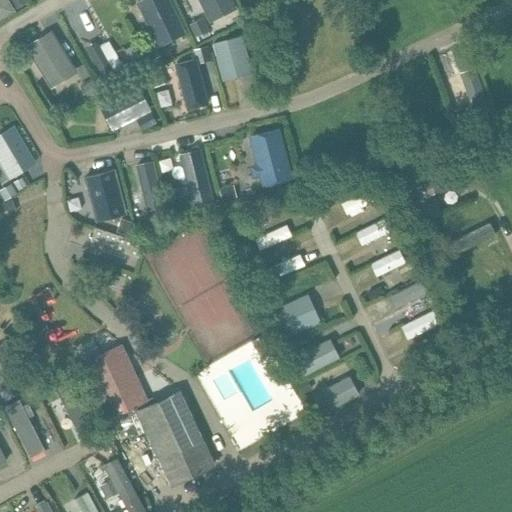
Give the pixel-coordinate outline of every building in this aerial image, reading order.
[(0,0),(0,23),(15,14),(6,0),(0,0)] [(167,0),(160,0),(139,10),(156,46),(183,34),(167,0)] [(229,0),(198,0),(209,22),(234,10),(229,0)] [(37,40),(25,47),(49,87),(73,72),(51,36),(39,44),(37,40)] [(241,37),(212,45),(222,80),(251,72),(241,37)] [(195,60),(176,65),(188,109),(207,104),(195,60)] [(475,70),(461,75),(476,118),(490,113),(475,70)] [(117,97),(105,104),(118,128),(149,111),(137,88),(118,99),(117,97)] [(17,131),(0,140),(0,161),(7,174),(33,159),(17,131)] [(278,131),(250,139),(263,186),(291,178),(278,131)] [(199,151),(180,156),(190,194),(180,196),(183,209),(212,202),(199,151)] [(112,171),(86,177),(97,222),(123,216),(115,185),(112,171)] [(428,180),(415,186),(428,218),(441,212),(434,195),(443,191),(436,173),(426,177),(428,180)] [(95,227),(90,242),(138,258),(143,243),(95,227)] [(307,294),(274,309),(286,337),(320,322),(307,294)] [(303,355),(334,340),(325,320),(293,335),(303,355)] [(149,398),(123,343),(81,362),(108,420),(116,416),(119,422),(135,414),(170,487),(216,466),(181,389),(157,400),(155,395),(149,398)] [(345,385),(342,371),(348,369),(346,359),(307,369),(313,393),(345,385)] [(48,389),(59,411),(69,407),(58,384),(48,389)] [(19,400),(5,407),(30,457),(44,450),(27,417),(33,415),(27,403),(22,406),(19,400)] [(112,479),(101,486),(107,498),(119,492),(130,511),(143,511),(146,511),(117,458),(104,465),(112,479)] [(87,511),(101,506),(86,471),(72,478),(87,511)] [(51,511),(47,503),(35,510),(35,511),(51,511)]
